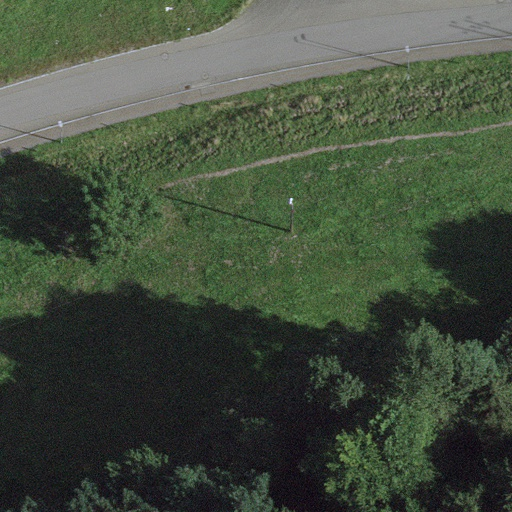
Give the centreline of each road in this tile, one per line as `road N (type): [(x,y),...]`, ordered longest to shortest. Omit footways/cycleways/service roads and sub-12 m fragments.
road 1 (unclassified): [(511,18),(309,34),(0,112)]
road 2 (track): [(111,511),(487,386),(511,369)]
